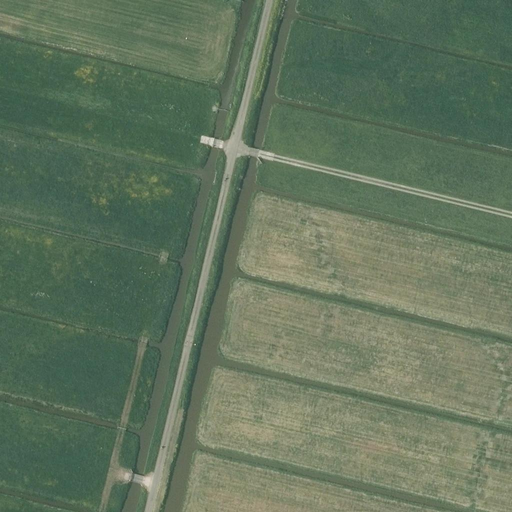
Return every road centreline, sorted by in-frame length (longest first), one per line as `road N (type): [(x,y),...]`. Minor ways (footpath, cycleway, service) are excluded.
road 1 (track): [(164,251),(121,430),(119,474),(55,459)]
road 2 (track): [(511,216),(263,155)]
